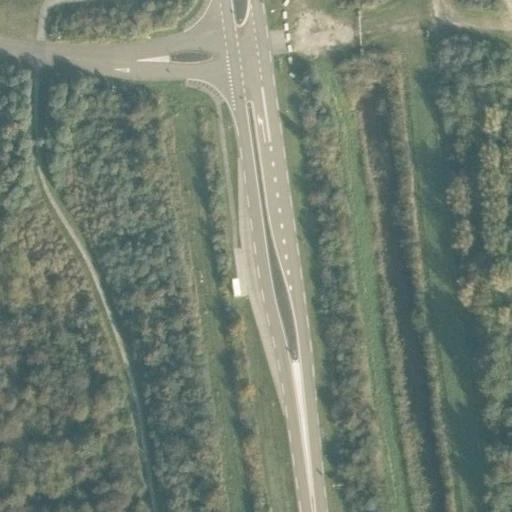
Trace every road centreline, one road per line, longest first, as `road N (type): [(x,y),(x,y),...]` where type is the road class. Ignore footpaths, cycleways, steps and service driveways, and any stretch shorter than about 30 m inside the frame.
road 1 (primary): [(312,511),(248,49)]
road 2 (unclassified): [(248,49),(139,62),(0,45)]
